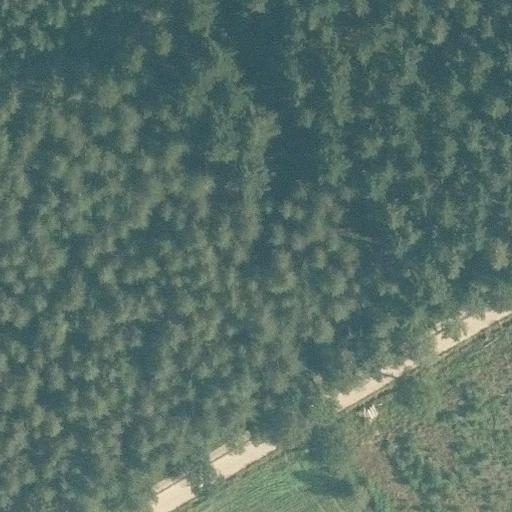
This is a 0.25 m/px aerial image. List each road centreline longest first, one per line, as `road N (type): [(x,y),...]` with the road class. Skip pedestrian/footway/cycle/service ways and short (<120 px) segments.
road 1 (track): [(319,385),(129,0)]
road 2 (track): [(139,511),(511,297)]
road 3 (track): [(0,65),(117,0)]
